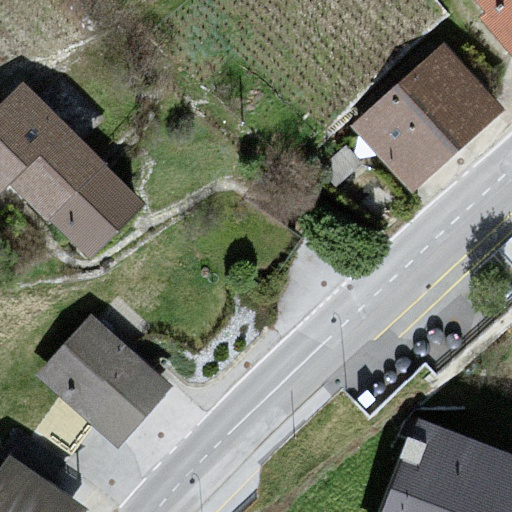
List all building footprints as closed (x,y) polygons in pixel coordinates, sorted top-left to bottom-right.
[(511,0),(480,0),(484,4),(477,11),(511,49),(511,0)] [(500,98),(441,35),(349,121),(408,187),(500,98)] [(85,248),(140,192),(100,157),(103,155),(20,74),(0,95),(0,181),(4,177),(41,211),(43,209),(85,248)] [(90,309),(33,372),(70,404),(115,440),(140,407),(167,377),(90,309)] [(511,511),(511,442),(413,411),(375,511),(511,511)] [(0,511),(72,511),(84,499),(50,475),(64,457),(15,427),(0,447),(0,511)]
